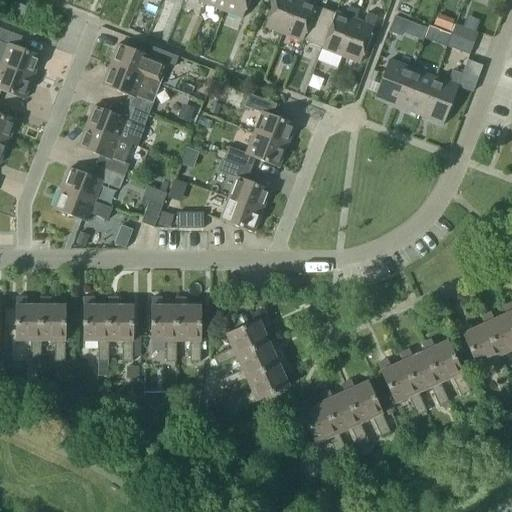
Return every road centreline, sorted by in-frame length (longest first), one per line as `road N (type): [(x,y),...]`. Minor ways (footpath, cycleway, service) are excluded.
road 1 (residential): [(271,259),(371,252),(432,206),(511,17)]
road 2 (residential): [(23,260),(25,197),(97,23)]
road 3 (residential): [(23,260),(271,259)]
road 4 (residential): [(271,259),(320,133)]
